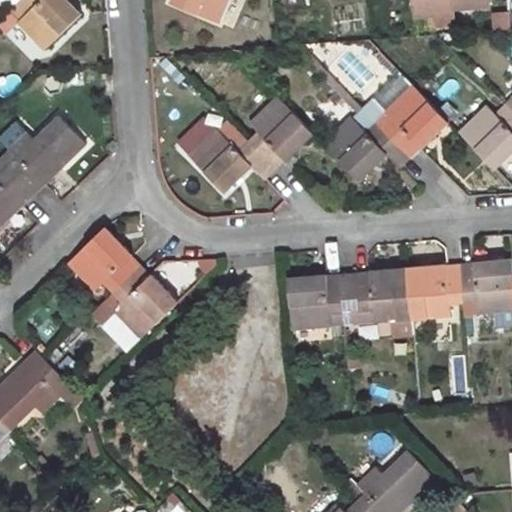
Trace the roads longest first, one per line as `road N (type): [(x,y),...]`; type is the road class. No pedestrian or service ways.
road 1 (residential): [(134,173),(171,223),(216,244),(511,225)]
road 2 (residential): [(0,295),(134,173)]
road 3 (residential): [(121,0),(134,173)]
